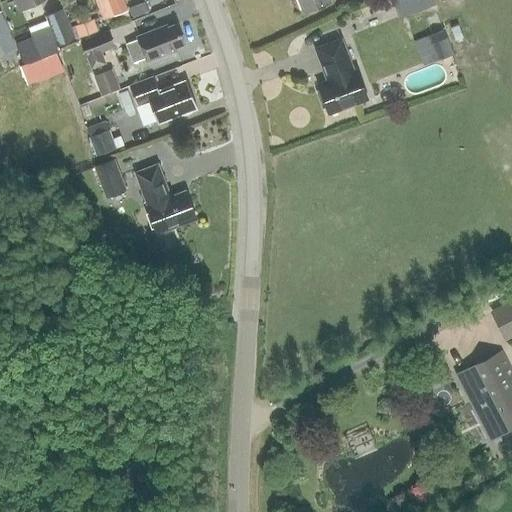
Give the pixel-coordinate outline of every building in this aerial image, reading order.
[(13,0),(19,11),(41,0),(13,0)] [(75,0),(64,0),(69,9),(77,5),(75,0)] [(127,10),(122,0),(107,0),(113,16),(127,10)] [(328,0),(299,0),(303,12),(329,2),(328,0)] [(435,5),(433,0),(390,0),(398,19),(435,5)] [(144,4),(129,9),(133,19),(148,14),(144,4)] [(71,28),(62,8),(44,15),(53,36),(58,47),(76,39),(71,27),(71,28)] [(16,18),(9,21),(13,31),(20,28),(16,18)] [(98,30),(93,19),(71,27),(76,39),(98,30)] [(184,44),(176,24),(167,28),(166,25),(137,37),(146,62),(176,50),(175,48),(184,44)] [(101,52),(114,47),(107,30),(79,41),(90,69),(105,63),(101,52)] [(430,36),(439,59),(452,54),(443,31),(430,36)] [(53,36),(34,43),(35,46),(40,58),(56,52),(60,51),(58,47),(53,36)] [(328,114),(368,100),(356,70),(353,71),(342,39),(315,49),(327,81),(317,84),(328,114)] [(24,64),(40,58),(35,46),(20,51),(24,64)] [(63,71),(56,52),(40,58),(24,64),(18,66),(26,84),(63,71)] [(112,70),(93,78),(101,98),(120,90),(112,70)] [(158,92),(153,77),(129,87),(136,106),(148,101),(157,124),(196,109),(186,81),(158,92)] [(116,148),(109,129),(89,137),(95,156),(116,148)] [(113,160),(94,167),(105,198),(125,190),(113,160)] [(196,219),(185,191),(169,197),(157,165),(134,173),(147,206),(146,206),(156,234),(196,219)] [(511,299),(501,305),(511,327),(511,299)] [(511,376),(500,354),(458,376),(490,438),(511,425),(511,376)]
